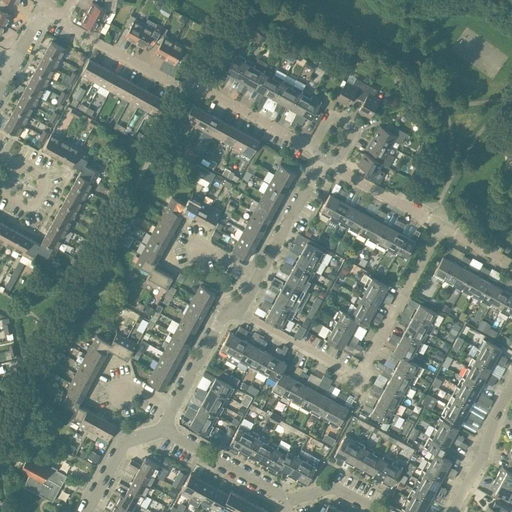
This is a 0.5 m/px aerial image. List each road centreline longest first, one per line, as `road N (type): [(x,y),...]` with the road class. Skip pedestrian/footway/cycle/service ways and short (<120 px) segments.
road 1 (residential): [(237,312),(344,370),(360,369),(440,225)]
road 2 (residential): [(59,21),(174,86),(200,86),(313,149)]
road 3 (residential): [(287,501),(161,431)]
road 4 (residential): [(511,383),(452,511)]
road 5 (residential): [(259,276),(323,158)]
road 6 (residential): [(172,409),(221,317),(237,312)]
